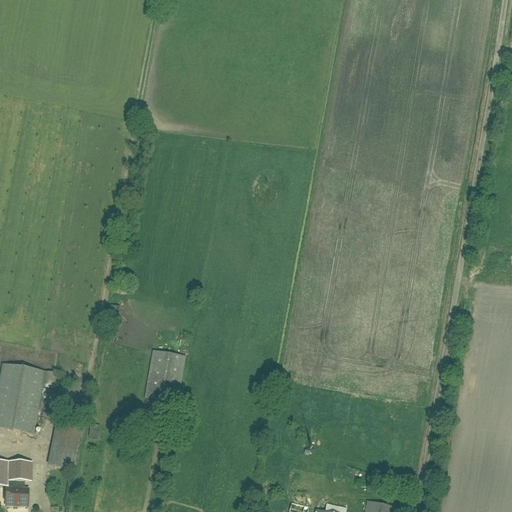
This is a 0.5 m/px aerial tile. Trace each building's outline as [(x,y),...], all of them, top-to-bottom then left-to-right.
[(117,316),(118,307),(111,307),(110,315),(117,316)] [(145,401),(177,407),(185,358),(153,353),(145,401)] [(49,416),(56,376),(2,366),(0,379),(0,430),(34,437),(38,414),(49,416)] [(58,420),(49,466),(75,471),(84,425),(58,420)] [(99,429),(91,427),(88,440),(97,441),(99,429)] [(31,484),(32,465),(0,463),(0,488),(7,489),(7,491),(6,491),(5,509),(28,509),(28,491),(21,491),(21,483),(31,484)]
